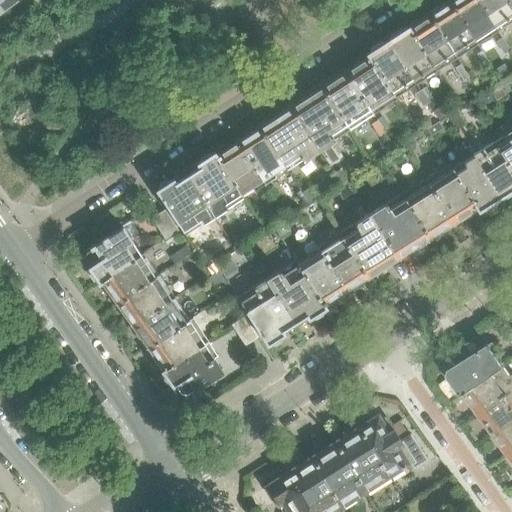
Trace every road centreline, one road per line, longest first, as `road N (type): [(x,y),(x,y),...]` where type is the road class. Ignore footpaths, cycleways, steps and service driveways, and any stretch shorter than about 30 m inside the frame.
road 1 (residential): [(14,250),(397,0)]
road 2 (residential): [(175,474),(14,250)]
road 3 (residential): [(175,474),(387,342)]
road 4 (residential): [(511,511),(387,342)]
road 5 (residential): [(387,342),(511,262)]
